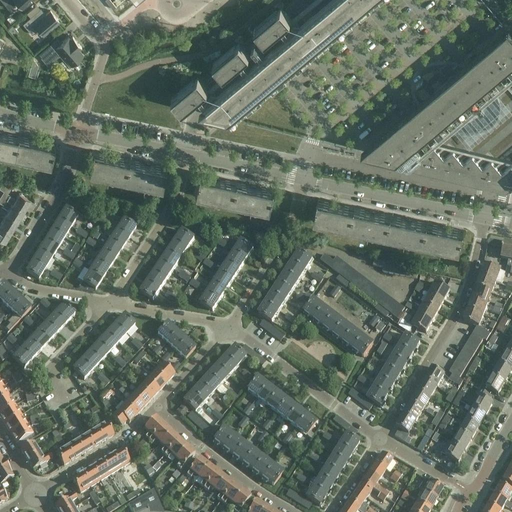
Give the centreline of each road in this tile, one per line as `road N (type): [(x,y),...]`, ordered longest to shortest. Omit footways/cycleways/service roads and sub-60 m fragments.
road 1 (residential): [(381,442),(460,300),(484,218)]
road 2 (residential): [(484,218),(488,192),(308,154)]
road 3 (residential): [(227,330),(381,442)]
road 4 (residential): [(308,154),(327,126),(443,28)]
road 5 (tertiary): [(484,218),(303,180)]
road 6 (residential): [(227,330),(298,214),(303,180)]
road 7 (residential): [(108,303),(164,223),(184,154)]
road 8 (residential): [(289,511),(156,407)]
road 9 (residential): [(3,273),(59,189),(77,132)]
road 10 (residential): [(34,493),(130,435),(156,407)]
road 11 (residential): [(77,132),(103,50),(65,0)]
road 12 (residential): [(227,330),(108,303)]
road 13 (tertiary): [(303,180),(184,154)]
road 14 (residential): [(64,400),(52,380),(56,361),(108,303)]
